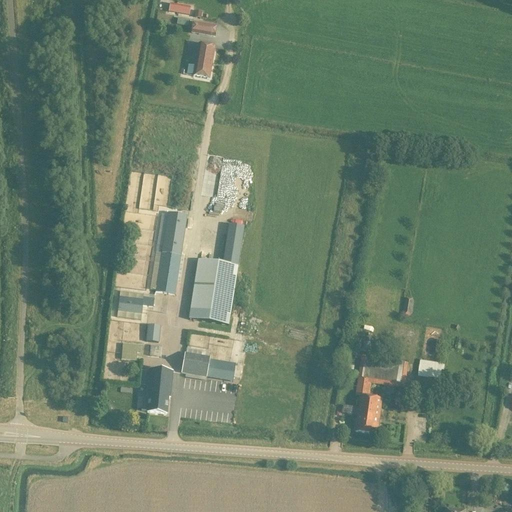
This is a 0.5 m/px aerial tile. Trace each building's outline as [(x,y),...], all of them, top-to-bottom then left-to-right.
[(215,28),(193,24),(192,33),(214,37),(215,28)] [(198,46),(193,77),(209,80),(214,48),(198,46)] [(168,214),(161,254),(180,257),(181,254),(186,217),(168,214)] [(156,291),(155,293),(174,296),(176,282),(180,257),(161,254),(156,291)] [(228,327),(237,267),(198,261),(188,321),(228,327)] [(143,301),(119,298),(117,312),(141,315),(142,307),(152,308),(153,300),(143,299),(143,301)] [(160,327),(147,326),(146,342),(158,343),(160,327)] [(198,342),(198,334),(190,333),(190,342),(198,342)] [(160,357),(161,346),(151,345),(150,356),(160,357)] [(140,347),(122,346),(121,361),(136,362),(137,353),(139,353),(140,347)] [(185,354),(182,373),(185,374),(206,378),(232,382),(235,365),(209,360),(209,358),(205,357),(185,354)] [(419,377),(442,380),(444,363),(420,361),(419,377)] [(361,397),(356,433),(377,436),(382,400),(369,399),(372,382),(386,384),(388,367),(382,366),(380,365),(364,363),(359,390),(362,391),(361,397)] [(148,397),(146,413),(166,415),(168,399),(169,399),(172,373),(149,371),(147,397),(148,397)] [(416,391),(436,394),(438,380),(418,378),(416,391)] [(345,406),(344,413),(358,415),(359,407),(345,406)]
